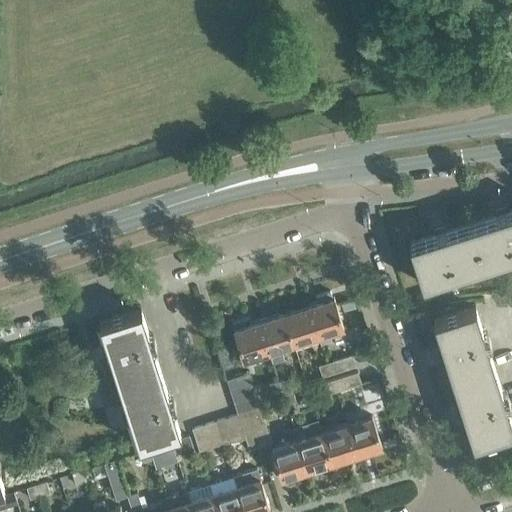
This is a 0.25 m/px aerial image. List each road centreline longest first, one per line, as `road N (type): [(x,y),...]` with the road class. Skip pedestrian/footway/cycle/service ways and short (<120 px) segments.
road 1 (residential): [(0,320),(350,209)]
road 2 (residential): [(451,511),(350,209)]
road 3 (tertiary): [(0,260),(221,190)]
road 4 (tertiary): [(511,121),(340,153)]
road 5 (tertiary): [(343,171),(511,149)]
road 6 (tertiary): [(340,153),(221,190)]
road 7 (tertiary): [(221,190),(343,171)]
